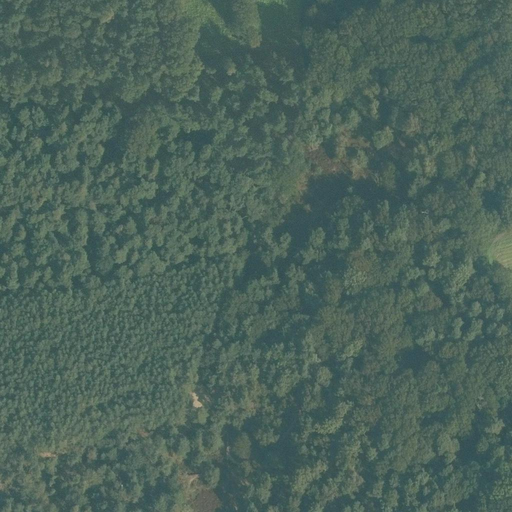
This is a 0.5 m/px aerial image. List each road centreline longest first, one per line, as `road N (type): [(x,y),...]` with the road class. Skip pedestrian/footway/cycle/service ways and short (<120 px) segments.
road 1 (track): [(313,41),(0,74)]
road 2 (track): [(158,511),(260,255)]
road 3 (track): [(471,0),(313,41)]
